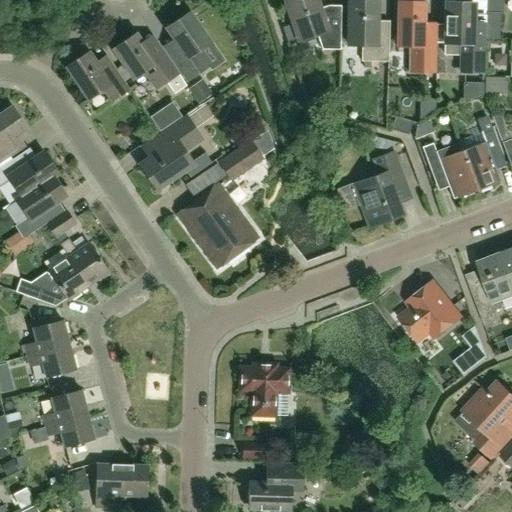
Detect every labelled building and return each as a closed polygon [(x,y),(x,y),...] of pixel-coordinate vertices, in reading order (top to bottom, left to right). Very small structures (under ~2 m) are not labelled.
[(319,7),(317,1),(316,0),(292,0),(285,3),(292,24),(293,26),(298,42),(317,36),(321,51),(340,51),(341,7),(332,7),(319,7)] [(376,47),(376,22),(377,3),(349,2),(347,46),(361,46),(361,62),(388,63),(388,47),(376,47)] [(431,25),(424,24),(425,4),(397,3),(396,47),(409,47),(408,73),(436,74),(437,25),(431,25)] [(484,17),(474,16),(474,5),(445,4),(445,44),(461,44),(460,73),(484,74),(484,40),(485,14),(484,14),(484,17)] [(168,43),(162,47),(186,82),(208,67),(198,53),(210,45),(188,14),(166,30),(173,40),(168,43)] [(485,14),(484,40),(498,41),(499,14),(492,14),(485,14)] [(287,42),(297,39),(293,26),(292,24),(282,27),(287,42)] [(177,75),(160,48),(161,47),(152,35),(147,38),(141,42),(136,35),(112,51),(132,81),(145,73),(156,89),(166,82),(174,94),(186,86),(178,74),(177,75)] [(105,77),(95,63),(88,53),(64,68),(87,102),(103,91),(111,103),(128,91),(114,71),(105,77)] [(22,142),(18,135),(26,130),(11,108),(0,115),(0,162),(9,157),(26,147),(22,142)] [(462,153),(476,192),(500,183),(495,170),(488,152),(499,148),(498,145),(493,131),(488,118),(487,116),(477,120),(481,132),(482,135),(485,144),(462,153)] [(511,138),(511,139),(509,132),(507,132),(501,116),(492,117),(510,167),(511,166),(511,138)] [(161,133),(162,133),(141,147),(145,153),(149,159),(140,166),(156,191),(193,167),(184,153),(201,141),(185,117),(175,124),(161,133)] [(412,123),(394,118),(390,132),(408,136),(412,123)] [(262,159),(250,142),(219,163),(231,180),(262,159)] [(453,201),(476,192),(462,153),(458,143),(435,152),(433,143),(422,147),(431,173),(441,170),(453,201)] [(20,198),(51,178),(56,174),(43,154),(19,170),(15,166),(12,160),(0,168),(0,187),(9,181),(20,198)] [(403,215),(399,204),(414,199),(407,180),(404,181),(394,154),(374,162),(379,177),(353,186),(369,228),(403,215)] [(51,178),(20,198),(14,202),(26,219),(14,226),(23,240),(47,224),(43,219),(40,214),(64,198),(51,178)] [(176,215),(216,268),(258,237),(218,184),(176,215)] [(45,226),(54,239),(56,238),(64,233),(74,226),(68,218),(65,213),(45,226)] [(58,245),(67,258),(88,289),(107,276),(87,245),(75,252),(67,240),(58,245)] [(511,251),(500,256),(511,286),(511,251)] [(499,301),(511,296),(511,286),(500,256),(478,264),(486,287),(479,290),(471,293),(484,327),(495,323),(491,313),(502,309),(499,301)] [(68,302),(88,289),(67,258),(29,284),(20,281),(16,293),(55,307),(61,303),(66,299),(68,302)] [(432,284),(407,304),(412,310),(399,320),(417,343),(430,333),(435,339),(460,320),(432,284)] [(28,355),(70,344),(64,319),(34,327),(38,341),(25,344),(28,355)] [(70,344),(28,355),(30,366),(43,362),(47,376),(77,368),(70,344)] [(288,369),(278,368),(278,363),(251,362),(251,367),(239,367),(239,391),(251,391),(250,415),(274,416),(286,416),(287,392),(288,369)] [(511,397),(497,384),(488,394),(483,390),(462,413),(485,433),(474,444),(491,460),(511,437),(511,397)] [(45,425),(88,414),(82,389),(51,397),(55,412),(43,415),(45,425)] [(45,425),(48,436),(61,433),(64,446),(94,439),(88,414),(45,425)] [(242,460),(264,460),(264,443),(242,442),(242,451),(242,460)] [(511,446),(502,457),(511,467),(511,446)] [(302,492),(303,463),(266,462),(265,473),(265,482),(249,482),(248,510),(291,511),(291,491),(302,492)] [(121,496),(122,465),(97,464),(95,508),(106,508),(106,496),(121,496)] [(122,465),(121,496),(135,497),(135,509),(146,510),(148,466),(122,465)]
